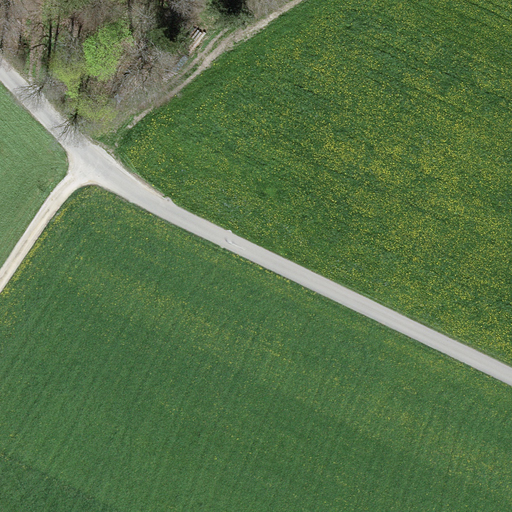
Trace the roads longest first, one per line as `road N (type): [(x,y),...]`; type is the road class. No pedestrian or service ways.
road 1 (unclassified): [(0,69),(72,142),(158,206),(511,376)]
road 2 (track): [(93,159),(0,280)]
